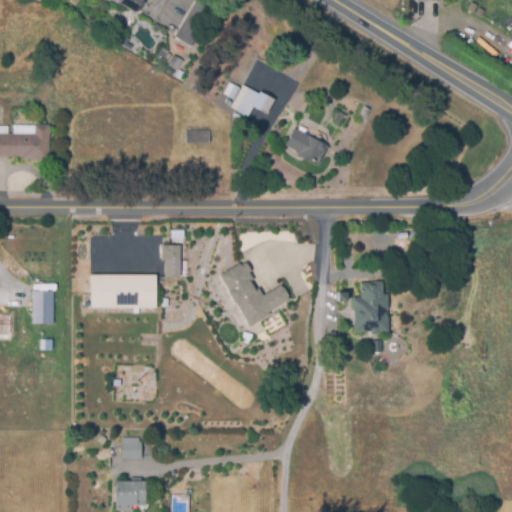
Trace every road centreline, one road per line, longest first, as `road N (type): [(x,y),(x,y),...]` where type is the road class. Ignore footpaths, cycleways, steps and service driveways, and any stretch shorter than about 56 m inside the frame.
road 1 (residential): [(0,210),(431,207),(478,198),(511,170)]
road 2 (residential): [(321,209),(319,350),(307,408),(290,440),(284,511)]
road 3 (primary): [(511,104),(345,0)]
